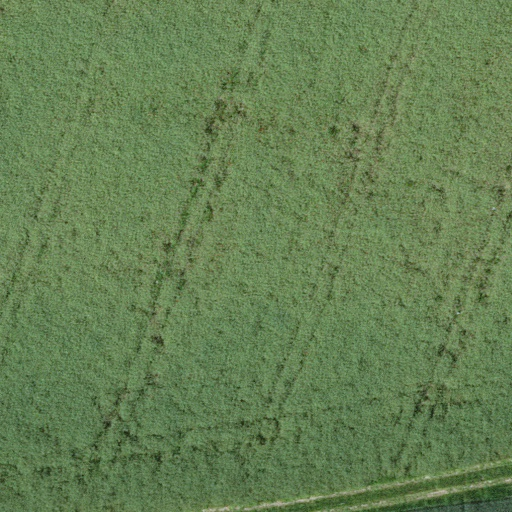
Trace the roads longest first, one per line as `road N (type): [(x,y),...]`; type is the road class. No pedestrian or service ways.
road 1 (track): [(250,511),(511,468)]
road 2 (track): [(250,511),(511,468)]
